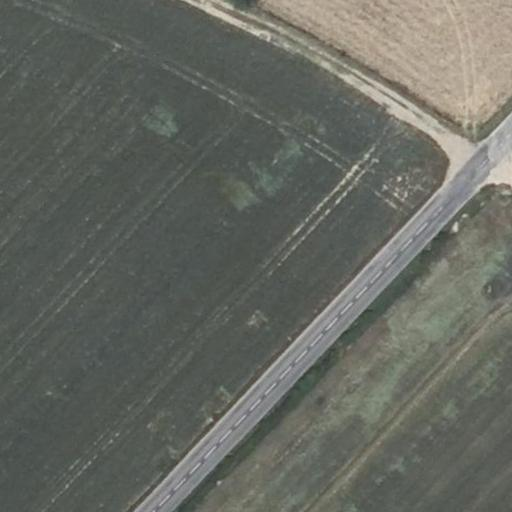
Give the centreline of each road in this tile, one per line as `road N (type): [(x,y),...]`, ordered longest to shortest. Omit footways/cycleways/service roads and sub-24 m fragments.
road 1 (tertiary): [(511,115),(141,511)]
road 2 (track): [(511,179),(273,30),(202,0)]
